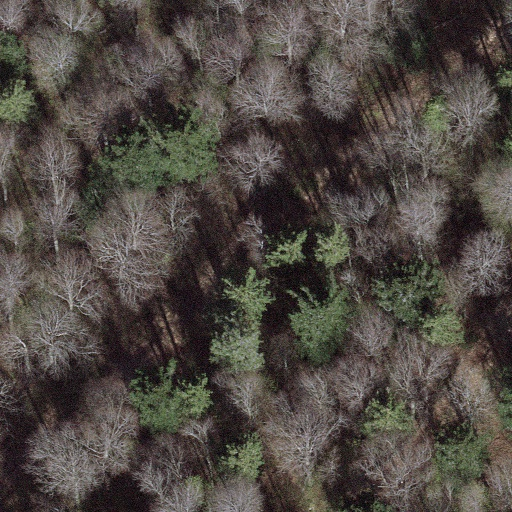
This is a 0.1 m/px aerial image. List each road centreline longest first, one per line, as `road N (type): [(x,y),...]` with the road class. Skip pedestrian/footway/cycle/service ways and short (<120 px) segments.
road 1 (track): [(0,500),(511,30)]
road 2 (track): [(353,511),(454,425),(511,340)]
